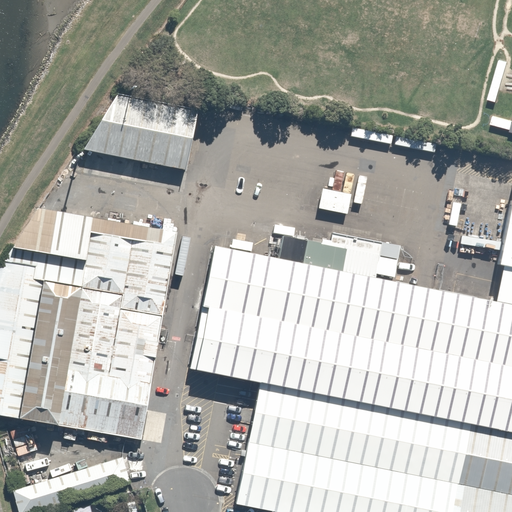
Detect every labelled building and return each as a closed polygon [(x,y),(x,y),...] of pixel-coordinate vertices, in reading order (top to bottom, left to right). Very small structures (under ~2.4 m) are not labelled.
[(197,110),(118,94),(85,149),(185,169),(197,110)] [(355,196),(324,191),(321,212),(352,217),(355,196)] [(511,302),(511,191),(491,298),(511,302)] [(83,288),(96,218),(37,208),(1,261),(36,267),(33,279),(44,281),(83,288)] [(177,233),(96,218),(83,288),(58,425),(142,440),(177,233)] [(511,302),(491,298),(213,244),(189,367),(259,381),(511,430),(511,302)] [(0,415),(20,418),(44,281),(33,279),(36,267),(1,261),(0,261),(0,415)] [(20,418),(58,425),(83,288),(44,281),(20,418)] [(511,511),(511,430),(259,381),(247,442),(235,501),(290,511),(511,511)] [(21,462),(35,457),(32,447),(18,451),(21,462)] [(35,457),(21,462),(26,478),(45,473),(40,456),(35,457)] [(118,458),(13,490),(19,511),(24,511),(126,482),(118,458)]
